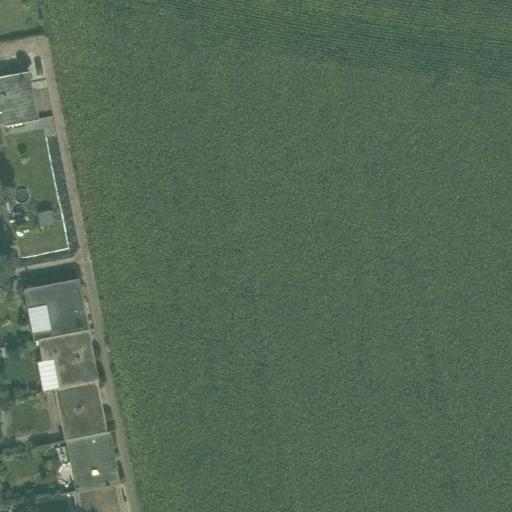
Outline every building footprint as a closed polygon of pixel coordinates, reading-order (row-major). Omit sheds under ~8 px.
[(30,74),(0,80),(0,106),(3,106),(7,127),(39,120),(30,74)] [(53,225),(51,212),(37,213),(39,227),(53,225)] [(0,250),(8,248),(6,237),(0,237),(0,250)] [(0,262),(11,260),(8,248),(0,250),(0,262)] [(46,319),(49,332),(50,338),(85,331),(87,331),(84,312),(79,313),(73,283),(29,291),(32,309),(48,306),(50,318),(46,319)] [(50,318),(48,306),(32,309),(26,310),(31,336),(49,332),(46,319),(50,318)] [(52,368),(57,390),(95,382),(85,331),(50,338),(37,341),(41,361),(55,358),(56,367),(52,368)] [(37,341),(50,338),(49,332),(31,336),(32,342),(37,341)] [(56,367),(55,358),(41,361),(37,362),(42,393),(54,390),(57,390),(52,368),(56,367)] [(64,441),(65,441),(105,433),(96,384),(95,382),(57,390),(54,390),(64,441)] [(65,441),(75,492),(116,484),(106,433),(105,433),(65,441)] [(121,511),(116,484),(75,492),(72,493),(75,511),(121,511)]
